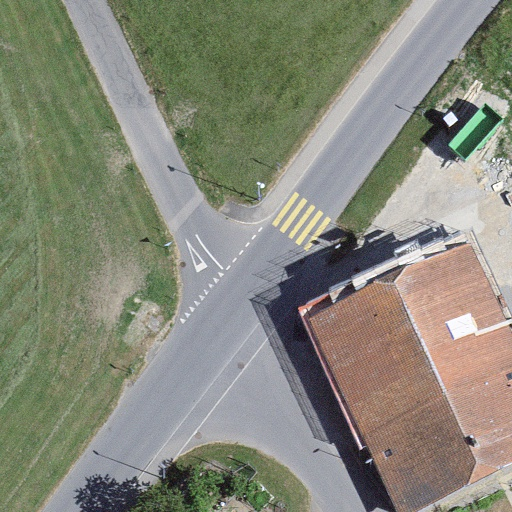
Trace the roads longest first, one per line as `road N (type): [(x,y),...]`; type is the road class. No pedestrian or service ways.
road 1 (tertiary): [(461,0),(241,310)]
road 2 (unclassified): [(88,0),(241,310)]
road 3 (tertiary): [(241,310),(81,511)]
road 4 (residential): [(241,310),(362,511)]
